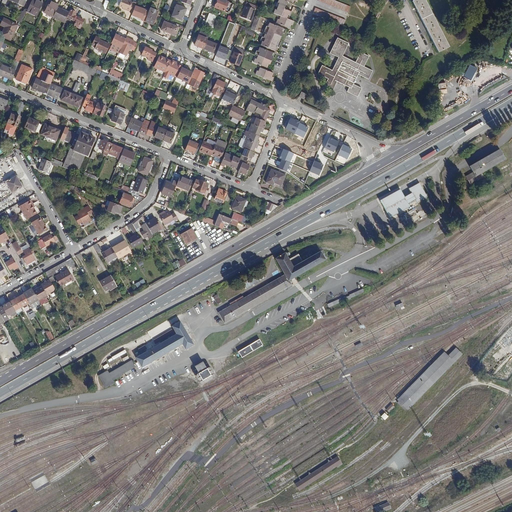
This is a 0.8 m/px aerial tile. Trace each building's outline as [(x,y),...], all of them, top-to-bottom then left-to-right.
[(43,3),(37,0),(32,0),(27,11),(37,16),(43,3)] [(49,0),(46,7),(47,7),(44,13),(53,17),(58,7),(59,5),(49,0)] [(125,10),(132,12),(135,6),(136,2),(130,0),(121,0),(119,6),(123,8),(126,9),(125,10)] [(233,4),(223,0),(217,0),(215,7),(229,13),(233,4)] [(278,0),(278,2),(279,3),(277,10),(275,9),(273,13),(281,16),(279,19),(278,19),(276,23),(290,28),(291,25),(292,25),(294,21),(287,18),(288,15),(290,15),(291,12),(284,9),(287,1),(294,4),(296,1),(297,2),(297,0),(278,0)] [(351,7),(334,0),(318,0),(318,1),(348,12),(351,7)] [(414,0),(412,1),(438,52),(439,52),(449,47),(425,0),(414,0)] [(256,7),(246,3),(241,17),(251,21),(256,7)] [(187,9),(176,5),(172,16),(182,20),(187,9)] [(145,22),(149,11),(135,6),(132,12),(131,15),(143,19),(142,21),(145,22)] [(64,23),(67,18),(69,13),(58,7),(53,17),(64,23)] [(149,11),(145,22),(153,25),(158,11),(150,8),(149,11)] [(346,20),(316,8),(313,14),(343,26),(346,20)] [(80,18),(75,15),(77,12),(71,10),(67,18),(76,22),(74,26),(76,27),(80,18)] [(20,17),(18,21),(20,22),(21,23),(26,13),(23,12),(22,12),(20,16),(20,17)] [(216,16),(209,13),(205,24),(212,27),(216,16)] [(11,40),(20,22),(18,21),(5,16),(1,25),(5,27),(1,36),(11,40)] [(71,20),(67,18),(64,23),(62,27),(67,29),(70,24),(69,24),(71,20)] [(178,27),(164,22),(161,30),(175,35),(178,27)] [(283,28),(270,23),(268,27),(266,26),(263,33),(265,34),(263,38),(265,39),(264,42),(262,41),(261,45),(276,51),(277,47),(275,47),(278,40),(280,40),(283,32),(282,32),(283,28)] [(231,28),(227,26),(221,41),(226,43),(231,28)] [(255,31),(242,26),(240,30),(253,35),(255,31)] [(195,45),(204,49),(207,40),(209,35),(200,31),(195,45)] [(120,36),(116,34),(111,43),(112,44),(121,48),(123,45),(126,39),(122,37),(120,36)] [(101,38),(96,36),(94,40),(98,42),(95,48),(106,53),(111,44),(100,39),(101,38)] [(135,42),(126,37),(126,39),(123,45),(130,48),(131,49),(132,49),(135,42)] [(349,43),(337,38),(330,53),(338,57),(332,70),(322,65),(318,74),(328,79),(324,88),(332,92),(337,82),(349,87),(347,92),(357,97),(362,88),(354,84),(359,74),(369,79),(373,71),(364,67),(369,56),(361,52),(356,62),(343,56),(349,43)] [(216,44),(207,40),(204,49),(213,53),(216,44)] [(121,48),(112,44),(110,49),(119,53),(119,52),(121,48)] [(130,48),(123,45),(121,48),(119,52),(126,56),(130,48)] [(229,50),(220,46),(216,56),(225,60),(229,50)] [(273,53),(260,47),(258,51),(259,52),(257,59),(255,58),(254,62),(267,68),(269,64),(270,64),(273,57),(272,56),(273,53)] [(51,55),(60,59),(62,54),(54,50),(51,55)] [(238,54),(234,52),(232,59),(231,63),(239,66),(243,56),(238,54)] [(154,67),(165,73),(171,61),(160,56),(154,67)] [(83,71),(86,65),(80,62),(75,60),(72,66),(83,71)] [(165,73),(163,77),(168,79),(170,74),(177,77),(178,75),(181,68),(183,66),(171,60),(171,61),(165,73)] [(33,69),(22,65),(16,79),(27,84),(33,69)] [(95,76),(96,73),(97,70),(93,68),(86,65),(83,71),(95,76)] [(477,69),(470,65),(464,77),(471,81),(473,79),(472,78),(477,69)] [(16,70),(5,66),(1,76),(12,80),(16,70)] [(177,78),(188,83),(193,74),(181,68),(178,75),(177,77),(177,78)] [(195,68),(193,74),(188,83),(186,88),(188,89),(190,85),(197,88),(205,73),(198,70),(198,69),(195,68)] [(273,73),(260,68),(259,71),(257,70),(255,74),(272,81),(274,77),(272,76),(273,73)] [(96,73),(107,78),(109,75),(102,72),(97,70),(96,73)] [(111,70),(109,75),(120,80),(122,76),(114,72),(111,70)] [(207,90),(211,92),(213,89),(217,79),(219,76),(215,74),(207,90)] [(119,83),(120,80),(109,75),(107,78),(119,83)] [(48,83),(36,78),(32,88),(44,93),(48,83)] [(220,93),(223,88),(225,83),(217,79),(213,89),(220,93)] [(79,83),(77,82),(72,93),(65,91),(61,100),(70,104),(79,83)] [(226,90),(223,96),(220,104),(226,107),(229,101),(227,100),(234,87),(235,84),(230,82),(226,90)] [(81,83),(79,83),(70,104),(79,107),(83,98),(76,95),(81,83)] [(63,89),(51,84),(47,94),(58,99),(63,89)] [(234,87),(227,100),(229,101),(236,87),(234,87)] [(85,110),(93,113),(97,103),(90,100),(91,96),(87,94),(83,106),(86,107),(85,110)] [(9,101),(0,97),(0,109),(4,112),(9,101)] [(256,100),(252,98),(246,110),(254,114),(255,112),(261,115),(259,119),(256,118),(254,124),(252,124),(249,132),(246,131),(244,135),(247,137),(243,148),(245,149),(242,155),(245,156),(244,160),(245,160),(244,163),(239,161),(240,159),(226,153),(220,165),(224,167),(225,165),(234,168),(234,167),(240,169),(238,173),(243,175),(244,173),(246,174),(251,162),(250,162),(252,157),(253,157),(256,153),(253,152),(255,148),(257,149),(260,141),(258,140),(260,136),(259,136),(261,132),(262,132),(266,124),(265,124),(269,115),(268,114),(271,110),(265,107),(266,105),(262,103),(261,104),(255,101),(256,100)] [(177,105),(166,100),(163,108),(174,113),(177,105)] [(107,107),(97,103),(93,113),(102,117),(107,107)] [(245,112),(233,106),(228,115),(241,121),(245,112)] [(114,110),(115,111),(112,120),(121,124),(125,115),(126,111),(115,107),(114,110)] [(15,116),(12,114),(4,133),(13,136),(21,117),(15,115),(15,116)] [(212,120),(200,115),(199,118),(211,123),(212,120)] [(40,122),(29,118),(24,128),(38,134),(42,125),(39,124),(40,122)] [(128,127),(140,132),(143,123),(132,118),(128,127)] [(216,127),(222,128),(223,121),(213,118),(212,121),(218,122),(216,127)] [(300,122),(291,118),(285,130),(295,134),(300,123),(300,122)] [(144,121),(143,123),(140,132),(143,133),(146,135),(152,137),(154,133),(155,126),(156,122),(146,119),(144,121)] [(308,127),(300,123),(295,134),(304,138),(308,127)] [(60,130),(45,124),(41,135),(56,141),(60,130)] [(155,137),(163,140),(167,131),(159,128),(155,137)] [(76,134),(68,131),(64,140),(68,141),(72,143),(76,134)] [(175,134),(167,131),(163,140),(171,144),(175,134)] [(95,137),(81,132),(74,150),(82,153),(88,156),(95,137)] [(339,142),(329,137),(324,148),(334,152),(339,142)] [(109,153),(112,144),(102,140),(99,149),(105,151),(109,153)] [(198,144),(190,140),(186,150),(194,154),(198,144)] [(211,155),(215,146),(203,141),(199,151),(211,156),(211,155)] [(124,149),(112,144),(109,153),(108,154),(117,157),(117,159),(119,160),(124,149)] [(215,146),(211,155),(221,159),(225,148),(216,144),(215,146)] [(352,148),(343,144),(338,155),(347,159),(352,148)] [(70,148),(63,167),(74,171),(82,153),(74,150),(70,148)] [(124,149),(119,160),(119,161),(131,166),(136,154),(124,149)] [(294,153),(283,149),(279,159),(281,159),(290,163),(294,153)] [(505,160),(499,151),(470,168),(474,176),(468,180),(471,186),(485,178),(482,173),(505,160)] [(153,161),(145,157),(139,172),(147,175),(149,171),(152,165),(153,161)] [(47,173),(51,162),(43,159),(39,170),(47,173)] [(290,163),(281,159),(278,169),(287,172),(290,163)] [(323,165),(314,161),(310,172),(319,175),(323,165)] [(285,175),(271,169),(266,182),(273,185),(274,183),(281,186),(285,175)] [(176,185),(176,186),(188,191),(192,180),(180,175),(176,185)] [(23,187),(17,176),(6,182),(12,193),(23,187)] [(121,189),(134,194),(138,196),(140,193),(142,194),(148,181),(138,177),(136,182),(133,190),(130,188),(123,185),(121,189)] [(209,184),(199,180),(196,179),(192,188),(195,189),(205,193),(209,184)] [(176,186),(176,185),(167,181),(162,193),(172,197),(176,186)] [(134,194),(121,189),(109,185),(107,184),(107,186),(124,192),(120,203),(130,207),(134,194)] [(228,192),(219,188),(215,199),(223,203),(228,192)] [(425,203),(417,189),(409,193),(411,197),(401,202),(405,209),(415,204),(417,207),(425,203)] [(246,200),(237,196),(232,208),(242,212),(246,200)] [(401,202),(399,198),(383,207),(390,219),(394,217),(406,210),(405,209),(401,202)] [(201,208),(206,210),(210,201),(205,199),(201,208)] [(33,204),(31,200),(20,206),(28,219),(37,214),(32,205),(33,204)] [(123,206),(108,201),(106,205),(103,204),(101,208),(114,214),(116,212),(120,213),(123,206)] [(92,212),(88,206),(77,212),(84,224),(88,222),(91,220),(88,214),(92,212)] [(13,216),(9,209),(7,210),(0,213),(0,218),(7,215),(9,218),(13,216)] [(172,215),(169,210),(164,213),(159,216),(164,225),(174,220),(175,221),(178,219),(175,213),(172,215)] [(397,222),(409,215),(406,210),(394,217),(397,222)] [(232,219),(219,214),(214,226),(219,228),(221,223),(222,221),(230,224),(230,223),(232,219)] [(141,215),(132,223),(136,229),(139,227),(137,224),(143,218),(141,215)] [(39,235),(48,229),(46,226),(45,225),(41,218),(32,223),(39,235)] [(146,223),(152,234),(161,229),(155,218),(146,223)] [(137,231),(136,229),(132,223),(129,225),(130,228),(133,233),(137,231)] [(152,234),(146,223),(141,226),(144,231),(141,233),(144,238),(147,237),(149,239),(154,236),(152,234)] [(0,243),(9,239),(2,226),(0,227),(0,243)] [(198,238),(192,228),(180,235),(186,245),(198,238)] [(143,242),(138,234),(128,239),(133,248),(143,242)] [(43,241),(42,240),(38,242),(39,243),(38,244),(42,251),(59,242),(57,238),(54,239),(52,236),(43,241)] [(115,247),(112,248),(117,256),(126,251),(119,240),(113,243),(115,247)] [(21,248),(17,241),(12,244),(18,255),(23,252),(22,252),(21,248)] [(29,243),(21,248),(22,252),(23,251),(31,247),(29,243)] [(34,252),(31,247),(23,251),(26,255),(23,257),(27,265),(36,260),(32,254),(34,252)] [(81,252),(83,256),(84,255),(92,251),(90,247),(81,252)] [(117,256),(112,248),(112,247),(102,253),(108,263),(118,257),(117,256)] [(325,261),(320,252),(292,268),(284,255),(274,260),(284,277),(266,287),(258,292),(219,314),(226,325),(291,287),(288,282),(325,261)] [(18,268),(13,257),(10,259),(11,260),(5,263),(10,270),(13,268),(14,270),(18,268)] [(46,272),(50,279),(52,283),(57,280),(60,287),(74,279),(69,269),(60,274),(58,270),(68,264),(70,267),(72,266),(75,264),(72,257),(46,272)] [(117,287),(111,275),(100,282),(106,291),(109,289),(110,291),(117,287)] [(41,285),(42,286),(47,295),(56,290),(52,283),(50,279),(41,285)] [(365,284),(331,304),(333,307),(367,288),(365,284)] [(48,296),(47,295),(42,286),(33,290),(39,300),(39,301),(48,296)] [(23,293),(24,294),(29,303),(30,305),(39,300),(33,290),(32,288),(23,293)] [(24,294),(10,302),(15,311),(17,314),(22,311),(21,308),(29,303),(24,294)] [(222,303),(218,295),(216,296),(213,298),(218,305),(222,303)] [(0,313),(5,322),(9,319),(7,315),(15,311),(10,302),(0,307),(0,313)] [(33,310),(27,314),(31,319),(36,316),(33,310)] [(193,346),(179,323),(171,328),(175,335),(138,357),(144,368),(181,346),(184,351),(193,346)] [(263,348),(259,342),(240,353),(243,359),(263,348)] [(443,355),(420,378),(430,387),(460,356),(453,350),(445,358),(443,355)] [(134,368),(130,361),(109,374),(108,371),(98,376),(105,387),(114,382),(113,380),(134,368)] [(214,373),(207,362),(194,370),(202,383),(211,378),(214,373)] [(430,387),(420,378),(396,403),(405,412),(430,387)] [(41,402),(39,398),(31,402),(33,406),(41,402)] [(389,412),(395,407),(392,403),(386,409),(389,412)] [(385,431),(380,426),(367,439),(354,448),(357,453),(370,444),(385,431)] [(340,465),(336,459),(296,485),(300,491),(340,465)] [(294,495),(291,491),(282,496),(284,500),(294,495)]
